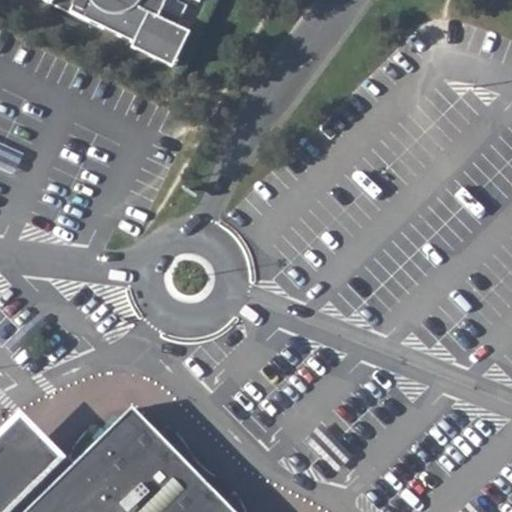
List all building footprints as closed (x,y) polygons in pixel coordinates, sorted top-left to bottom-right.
[(178,2),(178,0),(192,0),(199,2),(199,0),(40,0),(50,4),(51,0),(69,0),(73,2),(68,13),(133,45),(148,15),(160,20),(176,28),(186,6),(178,2)] [(148,15),(133,45),(132,46),(171,64),(185,32),(176,28),(148,15)] [(8,345),(15,353),(43,326),(35,318),(8,345)] [(236,511),(161,434),(155,434),(131,409),(26,511),(236,511)] [(0,504),(48,457),(11,420),(0,430),(0,504)] [(308,444),(334,471),(350,455),(323,428),(308,444)]
